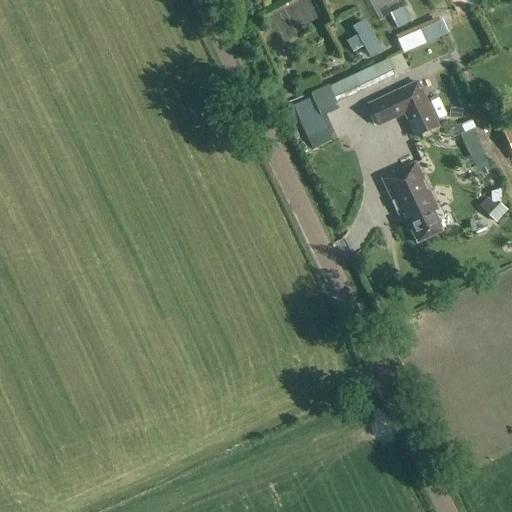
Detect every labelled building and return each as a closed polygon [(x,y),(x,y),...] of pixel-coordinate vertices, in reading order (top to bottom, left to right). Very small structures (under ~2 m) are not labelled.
[(396,30),(408,24),(401,9),(388,16),(396,30)] [(449,35),(442,21),(398,41),(404,55),(449,35)] [(351,54),(363,47),(369,59),(381,52),(365,22),(353,29),(357,36),(345,43),(351,54)] [(400,56),(386,63),(392,76),(393,78),(407,71),(400,56)] [(386,62),(353,76),(353,75),(325,88),(332,103),(392,76),(386,63),(386,62)] [(438,129),(417,83),(416,82),(366,105),(376,128),(402,116),(413,140),(438,129)] [(334,107),(332,103),(325,88),(324,84),(306,93),(311,103),(299,109),(317,146),(333,139),(321,113),(334,107)] [(463,112),(450,110),(448,120),(461,121),(463,112)] [(511,125),(501,130),(511,154),(511,125)] [(381,182),(400,220),(402,218),(418,249),(444,236),(434,215),(439,213),(415,165),(381,182)] [(487,198),(478,206),(495,222),(506,210),(499,203),(496,206),(487,198)]
